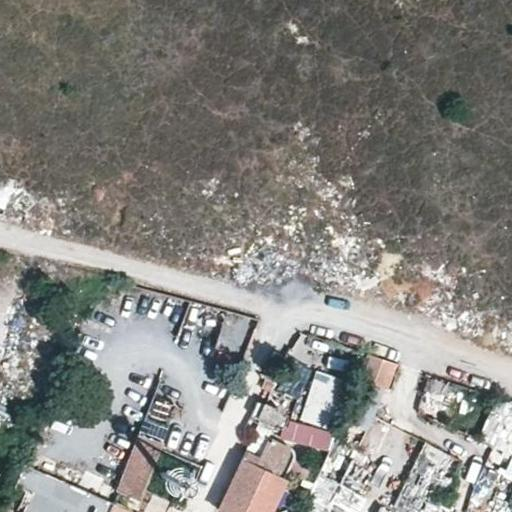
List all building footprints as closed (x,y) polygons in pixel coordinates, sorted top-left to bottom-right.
[(378,347),(374,346),(365,368),(393,381),(395,382),(405,358),(378,347)] [(292,359),(282,387),(300,393),(310,365),(292,359)] [(333,428),(349,377),(318,368),(302,419),(311,421),(333,428)] [(376,420),(393,381),(365,368),(347,407),(376,420)] [(443,403),(449,383),(430,378),(424,398),(443,403)] [(511,402),(510,401),(492,448),(511,456),(511,402)] [(266,404),(261,416),(276,423),(282,421),(284,416),(280,410),(266,404)] [(223,511),(266,511),(292,458),(292,455),(292,452),(291,449),(290,447),(268,436),(260,452),(247,446),(218,509),(223,511)] [(185,507),(204,465),(160,446),(141,489),(185,507)] [(35,467),(24,463),(15,484),(26,489),(35,467)] [(138,511),(35,467),(26,489),(32,492),(23,511),(138,511)] [(507,511),(509,508),(482,498),(476,511),(507,511)]
